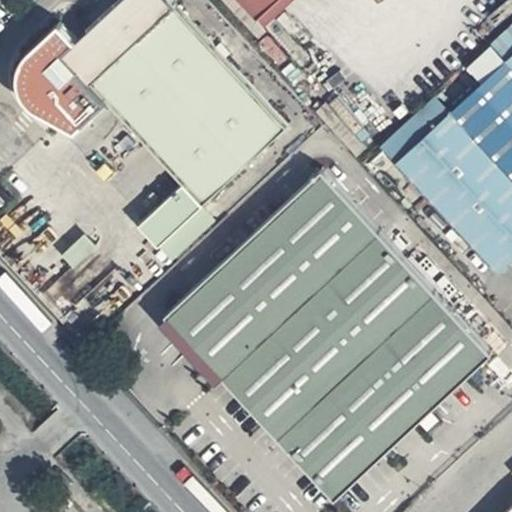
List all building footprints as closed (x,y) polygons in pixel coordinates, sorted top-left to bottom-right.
[(293,122),(178,0),(122,0),(79,42),(63,25),(27,59),(20,73),(21,92),(34,108),(77,132),(109,96),(208,200),(293,122)] [(244,0),(260,18),(265,27),(293,0),(244,0)] [(511,170),(511,64),(509,62),(457,111),(511,170)] [(511,263),(511,170),(457,111),(439,92),(382,145),(502,273),(511,263)] [(491,353),(321,170),(166,315),(226,379),(335,497),(491,353)] [(132,380),(118,365),(108,375),(122,390),(132,380)]
